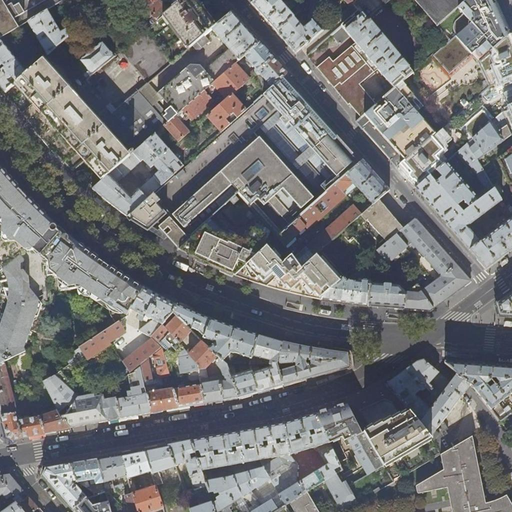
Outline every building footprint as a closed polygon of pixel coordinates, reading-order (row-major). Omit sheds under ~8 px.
[(70,0),(0,0),(0,39),(10,33),(29,23),(48,11),(59,5),(60,6),(70,0)] [(192,46),(204,36),(211,30),(216,26),(213,22),(211,19),(214,17),(204,3),(201,0),(199,2),(197,0),(182,0),(176,6),(169,12),(159,21),(121,54),(147,85),(192,46)] [(148,7),(141,0),(138,0),(136,2),(143,11),(148,7)] [(141,0),(148,7),(155,15),(153,17),(156,20),(157,19),(159,21),(169,12),(157,0),(171,0),(176,6),(182,0),(141,0)] [(288,11),(294,5),(289,0),(287,0),(285,1),(284,0),(283,0),(281,2),(279,0),(255,0),(251,4),(271,26),(273,29),(276,32),(292,17),(293,17),(291,14),(288,11)] [(413,73),(394,89),(376,105),(361,118),(361,117),(356,122),(364,132),(385,155),(396,167),(400,164),(432,136),(470,102),(465,96),(461,99),(443,79),(461,63),(455,57),(466,48),(479,62),(478,61),(509,35),(502,19),(494,0),(469,23),(459,32),(449,40),(450,41),(413,73)] [(381,0),(385,4),(389,0),(413,0),(436,26),(437,26),(458,7),(465,0),(381,0)] [(469,23),(494,0),(493,0),(465,0),(458,7),(469,19),(468,20),(468,22),(469,23)] [(60,33),(48,11),(29,23),(47,55),(68,37),(66,30),(60,33)] [(413,73),(397,55),(399,53),(395,48),(393,49),(367,19),(366,20),(358,11),(341,26),(331,35),(340,45),(350,36),(355,43),(333,62),(329,57),(317,68),(348,105),(349,104),(351,106),(361,117),(361,118),(376,105),(359,85),(377,69),(394,89),(413,73)] [(206,89),(234,65),(243,56),(244,56),(259,42),(245,27),(232,12),(216,26),(211,30),(229,50),(204,71),(200,67),(190,66),(158,94),(170,109),(165,114),(157,104),(152,107),(166,124),(173,118),(181,111),(204,91),(206,89)] [(306,43),(303,39),(308,35),(311,39),(321,30),(309,17),(306,20),(308,22),(302,28),(292,17),(276,32),(289,47),(295,53),(306,43)] [(23,67),(6,46),(14,39),(10,33),(0,39),(0,86),(5,92),(13,85),(9,81),(12,79),(15,79),(17,82),(36,65),(31,59),(23,67)] [(511,42),(509,35),(478,61),(479,62),(482,69),(489,86),(494,84),(494,82),(500,80),(500,82),(511,76),(511,42)] [(198,53),(209,43),(204,36),(192,46),(198,53)] [(255,74),(273,58),(263,46),(259,42),(244,56),(243,56),(255,70),(250,75),(252,77),(255,74)] [(113,65),(111,63),(115,58),(103,43),(79,62),(87,72),(84,75),(83,79),(86,83),(93,78),(95,80),(113,65)] [(284,70),(273,58),(255,74),(256,76),(257,76),(259,77),(261,76),(271,87),(282,77),(286,73),(284,70)] [(154,134),(163,127),(166,124),(152,107),(139,92),(139,91),(115,111),(110,105),(95,118),(42,60),(36,65),(17,82),(16,83),(34,104),(36,106),(39,108),(26,119),(34,128),(53,150),(68,166),(82,156),(84,158),(86,161),(95,171),(99,175),(103,180),(144,143),(154,134)] [(231,95),(248,80),(234,65),(206,89),(211,95),(217,90),(226,100),(231,95)] [(489,86),(482,69),(469,80),(477,89),(472,94),(475,98),(489,86)] [(272,105),(331,171),(340,181),(358,164),(354,159),(350,155),(336,139),(337,139),(306,103),(305,104),(292,89),(282,77),(271,87),(262,95),(272,105)] [(191,122),(213,102),(204,91),(181,111),(191,122)] [(219,133),(244,111),(231,95),(226,100),(206,117),(219,133)] [(26,119),(39,108),(36,106),(34,104),(21,113),(22,113),(26,119)] [(473,138),(493,121),(483,110),(464,127),(473,138)] [(511,110),(508,113),(507,111),(502,113),(511,133),(511,134),(511,110)] [(321,198),(244,113),(244,111),(219,133),(185,165),(172,176),(127,217),(139,225),(150,233),(168,243),(178,249),(217,214),(239,194),(259,217),(277,238),(278,237),(321,198)] [(484,155),(505,140),(504,138),(511,133),(502,113),(497,118),(503,127),(499,130),(493,121),(473,138),(476,143),(470,148),(476,159),(484,154),(484,155)] [(188,134),(173,118),(166,124),(163,127),(177,143),(188,134)] [(169,151),(154,134),(144,143),(158,160),(169,151)] [(436,171),(443,164),(436,157),(443,150),(432,136),(400,164),(413,178),(419,185),(430,176),(436,171)] [(127,217),(172,176),(158,160),(144,143),(103,180),(92,189),(108,203),(115,207),(127,217)] [(476,159),(470,148),(467,144),(455,154),(489,192),(494,188),(481,166),(476,159)] [(511,148),(497,158),(511,192),(511,148)] [(177,161),(178,160),(175,156),(174,157),(169,151),(158,160),(172,176),(185,165),(183,163),(181,165),(177,161)] [(73,171),(86,161),(84,158),(82,156),(68,166),(73,171)] [(308,231),(348,196),(344,192),(353,184),(372,205),(378,199),(389,190),(387,187),(363,160),(358,164),(340,181),(321,198),(278,237),(286,248),(294,241),(292,239),(303,229),(306,232),(308,230),(308,231)] [(457,205),(463,200),(469,207),(479,200),(445,162),(443,164),(436,171),(442,177),(436,182),(430,176),(419,185),(415,189),(438,214),(446,225),(463,212),(457,205)] [(511,208),(510,208),(509,206),(510,205),(509,204),(486,163),(481,166),(494,188),(511,218),(511,208)] [(144,287),(131,279),(112,267),(96,257),(84,248),(78,243),(66,233),(59,227),(40,209),(20,189),(9,177),(0,166),(0,314),(3,315),(2,319),(1,323),(0,324),(0,365),(4,364),(15,359),(26,353),(25,351),(24,348),(34,320),(35,316),(37,316),(43,300),(44,302),(45,303),(47,304),(48,304),(49,303),(51,302),(50,289),(52,286),(52,285),(53,278),(53,275),(57,278),(58,279),(58,282),(68,290),(77,289),(82,292),(110,310),(110,314),(116,324),(120,322),(129,316),(129,315),(132,310),(144,287)] [(511,218),(494,188),(489,192),(479,200),(469,207),(463,212),(446,225),(468,249),(486,269),(506,254),(511,249),(511,218)] [(342,278),(354,268),(358,265),(381,246),(400,231),(403,228),(397,222),(385,207),(381,203),(378,199),(372,205),(369,208),(362,213),(361,214),(356,219),(346,228),(354,238),(349,243),(340,233),(300,268),(293,257),(291,255),(284,261),(284,262),(282,263),(267,246),(235,275),(240,277),(255,282),(268,287),(294,294),(321,300),(320,295),(342,278)] [(300,268),(340,233),(346,228),(356,219),(361,214),(354,206),(314,240),(313,240),(293,257),(300,268)] [(267,246),(277,238),(259,217),(253,228),(250,227),(246,236),(237,232),(237,231),(236,230),(235,231),(231,229),(217,214),(178,249),(186,253),(193,257),(214,267),(229,273),(235,275),(267,246)] [(441,248),(415,219),(403,228),(400,231),(441,277),(422,291),(418,284),(406,291),(404,309),(424,310),(429,311),(431,309),(456,291),(470,281),(453,262),(441,248)] [(365,271),(358,265),(354,268),(360,273),(363,273),(365,271)] [(404,309),(406,291),(407,277),(370,275),(370,281),(368,306),(391,308),(404,309)] [(368,306),(370,281),(357,281),(357,283),(348,282),(346,282),(342,278),(320,295),(321,300),(347,304),(368,306)] [(173,314),(177,305),(163,297),(147,289),(144,287),(132,310),(140,315),(139,317),(140,320),(143,321),(145,321),(147,318),(148,319),(149,319),(150,319),(151,318),(152,318),(153,319),(140,331),(152,337),(163,325),(173,314)] [(511,291),(495,304),(499,316),(511,316),(511,291)] [(199,315),(193,312),(177,305),(173,314),(188,328),(190,326),(191,326),(193,329),(195,330),(196,330),(198,330),(204,337),(211,319),(199,315)] [(191,331),(188,328),(173,314),(163,325),(179,344),(191,331)] [(252,356),(258,336),(242,331),(238,329),(211,319),(204,337),(204,338),(215,342),(215,343),(209,348),(217,355),(220,358),(223,360),(226,357),(231,361),(233,358),(235,353),(252,359),(252,356)] [(112,345),(110,342),(127,331),(120,322),(116,324),(76,351),(82,360),(86,357),(88,360),(112,345)] [(191,381),(199,379),(196,364),(186,352),(179,344),(163,325),(152,337),(154,339),(162,348),(164,348),(167,351),(174,344),(181,352),(186,372),(188,372),(188,374),(188,376),(189,379),(191,381)] [(277,364),(282,342),(270,339),(258,336),(252,356),(271,360),(270,364),(277,364)] [(148,360),(153,357),(163,349),(163,348),(162,348),(154,339),(123,363),(130,374),(131,374),(141,366),(148,360)] [(224,401),(221,381),(212,382),(212,379),(211,379),(211,378),(211,377),(210,378),(208,378),(206,368),(217,355),(209,348),(202,342),(192,352),(189,349),(186,352),(196,364),(199,379),(204,404),(213,402),(224,401)] [(303,347),(282,342),(277,364),(278,364),(297,363),(298,367),(280,372),(283,385),(308,378),(349,367),(347,354),(323,350),(303,347)] [(62,371),(51,347),(31,357),(43,381),(55,375),(62,371)] [(170,375),(163,349),(153,357),(158,378),(171,376),(171,375),(170,375)] [(43,381),(31,357),(28,352),(26,353),(15,359),(29,388),(43,381)] [(221,381),(224,401),(239,398),(231,376),(227,365),(223,360),(220,358),(215,363),(220,370),(221,370),(222,375),(224,375),(225,380),(221,381)] [(153,379),(148,360),(141,366),(144,381),(145,388),(151,387),(149,380),(153,379)] [(424,387),(438,372),(424,360),(417,362),(403,372),(387,383),(398,397),(406,405),(416,395),(424,387)] [(457,374),(470,385),(472,386),(500,421),(505,428),(511,424),(511,366),(488,365),(444,361),(457,374)] [(1,414),(16,411),(4,364),(0,365),(0,408),(0,409),(1,414)] [(283,385),(280,372),(278,364),(277,364),(270,364),(270,367),(252,373),(258,393),(272,388),(283,385)] [(231,376),(236,375),(233,365),(227,365),(231,376)] [(144,381),(141,366),(131,374),(133,383),(144,381)] [(236,375),(231,376),(239,398),(255,394),(258,393),(252,373),(252,370),(236,375)] [(438,372),(424,387),(436,399),(450,382),(438,372)] [(429,409),(419,420),(431,435),(443,420),(462,395),(464,392),(467,389),(470,385),(457,374),(456,375),(454,378),(451,381),(450,382),(436,399),(429,409)] [(58,410),(63,417),(78,397),(64,383),(65,382),(62,379),(61,380),(55,375),(43,381),(58,410)] [(199,379),(191,381),(172,384),(178,408),(191,406),(204,404),(199,379)] [(178,408),(172,384),(167,385),(168,390),(162,391),(161,386),(159,386),(160,392),(146,394),(151,413),(165,411),(178,408)] [(151,413),(146,394),(142,395),(141,385),(134,386),(135,389),(116,393),(116,398),(120,418),(138,415),(151,413)] [(120,418),(116,398),(104,399),(103,395),(94,397),(94,395),(78,397),(63,417),(71,428),(96,423),(120,418)] [(429,409),(416,395),(406,405),(410,410),(419,420),(429,409)] [(370,428),(363,432),(393,482),(441,455),(455,447),(446,430),(448,429),(443,420),(431,435),(419,420),(410,410),(405,413),(401,416),(393,403),(385,401),(360,412),(370,428)] [(393,482),(363,432),(362,430),(361,430),(353,416),(347,404),(327,410),(315,414),(328,441),(331,440),(332,441),(338,439),(337,437),(341,436),(343,440),(345,438),(350,447),(352,451),(354,454),(353,455),(358,461),(366,475),(348,486),(343,478),(340,480),(337,476),(336,474),(324,481),(342,511),(393,482)] [(42,415),(47,433),(71,428),(63,417),(58,410),(42,415)] [(47,433),(42,415),(41,415),(18,420),(16,411),(1,414),(7,436),(9,437),(12,439),(18,438),(47,433)] [(289,422),(284,423),(290,454),(291,454),(306,449),(306,451),(310,450),(309,448),(324,444),(326,448),(318,451),(327,465),(297,483),(304,494),(307,492),(324,481),(336,474),(342,470),(328,441),(315,414),(289,422)] [(259,428),(253,429),(259,459),(278,456),(278,457),(263,466),(263,467),(285,506),(290,503),(304,494),(297,483),(298,463),(291,454),(290,454),(284,423),(259,428)] [(226,434),(222,435),(228,465),(259,459),(253,429),(226,434)] [(196,440),(190,441),(201,470),(228,465),(222,435),(196,440)] [(452,510),(452,511),(511,511),(511,504),(506,495),(498,499),(483,504),(482,498),(481,494),(472,452),(475,451),(472,436),(455,447),(441,455),(444,469),(416,486),(418,493),(450,487),(455,510),(452,510)] [(171,444),(167,445),(175,465),(184,462),(194,488),(206,484),(205,480),(201,470),(190,441),(171,444)] [(175,465),(167,445),(162,446),(144,449),(151,470),(152,473),(175,465)] [(139,450),(120,453),(127,475),(127,477),(151,470),(144,449),(140,450),(139,450)] [(116,454),(97,458),(106,491),(106,494),(124,488),(123,484),(113,486),(112,479),(127,475),(120,453),(116,454)] [(78,482),(84,481),(94,479),(98,493),(106,491),(97,458),(83,460),(69,463),(77,480),(78,482)] [(69,463),(45,467),(44,467),(43,471),(42,474),(57,492),(72,510),(86,498),(72,481),(77,480),(69,463)] [(263,467),(233,475),(242,497),(251,511),(275,511),(285,506),(263,467)] [(13,499),(23,491),(9,474),(0,476),(0,494),(1,494),(6,499),(9,497),(11,500),(13,499)] [(233,475),(205,480),(206,484),(214,501),(217,511),(251,511),(242,497),(233,475)] [(129,481),(132,493),(138,511),(146,511),(163,507),(155,484),(136,490),(133,480),(129,481)] [(23,491),(13,499),(15,502),(22,511),(32,511),(38,508),(34,504),(24,492),(23,491)] [(318,511),(307,492),(304,494),(290,503),(295,511),(318,511)] [(129,511),(138,511),(132,493),(125,496),(129,511)] [(111,511),(108,500),(93,505),(86,498),(72,510),(74,511),(111,511)] [(190,509),(191,511),(215,511),(212,501),(190,509)] [(22,511),(15,502),(0,511),(22,511)]
